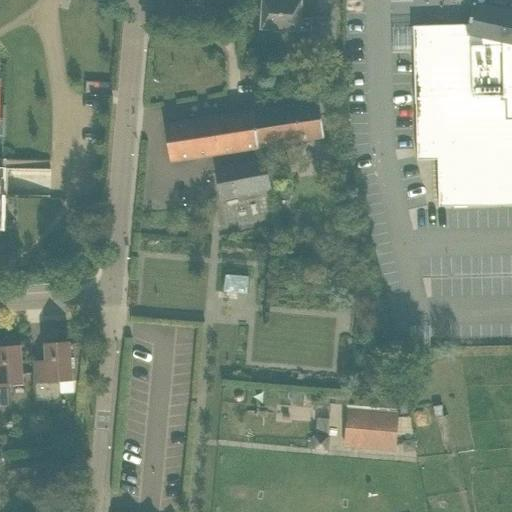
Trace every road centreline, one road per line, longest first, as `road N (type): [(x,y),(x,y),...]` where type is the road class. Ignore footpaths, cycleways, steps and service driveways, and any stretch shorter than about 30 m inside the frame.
road 1 (residential): [(110,293),(140,0)]
road 2 (residential): [(110,293),(93,511)]
